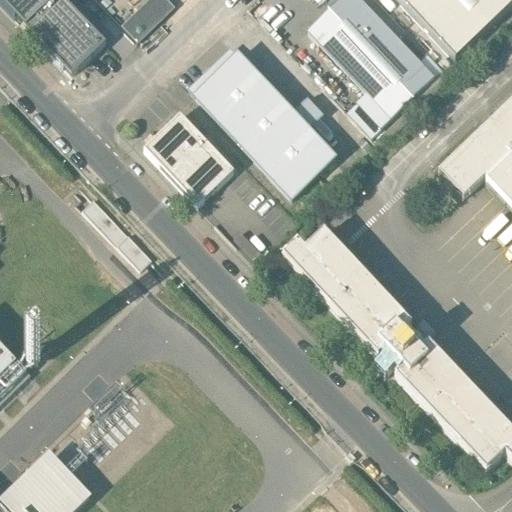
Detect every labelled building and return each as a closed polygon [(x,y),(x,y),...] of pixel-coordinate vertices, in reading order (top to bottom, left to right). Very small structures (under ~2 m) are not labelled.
[(0,0),(0,9),(71,83),(105,50),(59,1),(60,0),(0,0)] [(137,48),(174,12),(162,0),(152,0),(120,31),(137,48)] [(355,0),(344,0),(306,37),(366,99),(390,125),(435,83),(355,0)] [(511,0),(393,0),(455,63),(511,7),(511,0)] [(230,55),(187,96),(291,205),(335,164),(307,135),(322,121),(307,105),(292,119),(230,55)] [(371,143),(390,125),(366,99),(347,117),(371,143)] [(511,106),(439,178),(463,203),(483,183),(511,213),(511,106)] [(179,123),(143,158),(197,214),(233,179),(179,123)] [(297,249),(282,263),(377,361),(379,359),(383,363),(374,371),(385,382),(394,374),(397,378),(395,380),(486,474),(505,456),(511,463),(511,434),(428,348),(424,351),(419,346),(426,339),(418,331),(411,338),(406,333),(410,329),(323,239),(305,257),(297,249)] [(0,350),(0,410),(30,382),(0,350)] [(80,511),(90,502),(48,459),(0,504),(0,507),(4,511),(80,511)]
